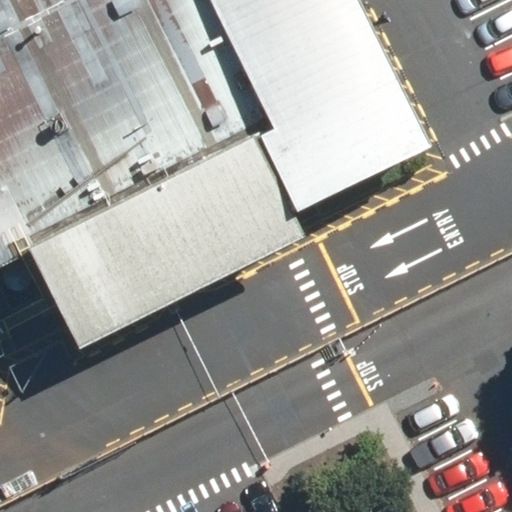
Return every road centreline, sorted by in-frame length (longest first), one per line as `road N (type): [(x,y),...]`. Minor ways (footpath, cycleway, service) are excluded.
road 1 (unknown): [(494,175),(0,428)]
road 2 (unknown): [(497,355),(196,511)]
road 3 (unknown): [(494,175),(414,0)]
